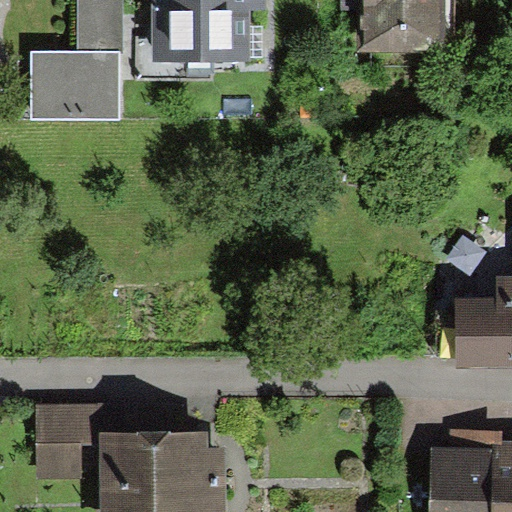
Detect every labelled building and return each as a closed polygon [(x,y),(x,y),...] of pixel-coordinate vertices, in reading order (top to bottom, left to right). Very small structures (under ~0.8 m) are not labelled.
[(125,0),(77,0),(77,55),(36,55),(35,115),(124,116),(125,0)] [(240,0),(152,0),(151,75),(240,76),(240,0)] [(438,0),(353,0),(354,69),(439,68),(438,0)] [(511,273),(497,273),(496,301),(455,301),(455,369),(511,369),(511,273)] [(79,442),(101,442),(100,403),(37,403),(38,474),(79,474),(79,442)] [(448,446),(432,446),(432,511),(511,511),(511,442),(503,442),(503,430),(448,430),(448,446)] [(208,431),(103,432),(103,511),(223,511),(223,449),(208,449),(208,431)]
